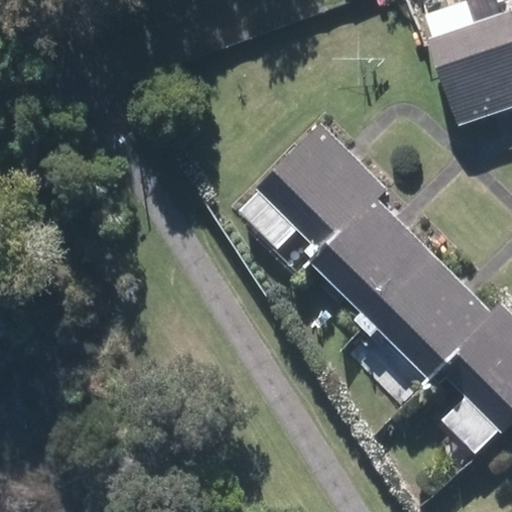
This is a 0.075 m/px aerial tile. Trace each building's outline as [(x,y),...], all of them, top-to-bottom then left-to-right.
[(499,9),(511,47),(511,20),(506,7),(499,9)] [(511,47),(499,9),(417,38),(446,119),(511,96),(511,47)] [(367,196),(376,185),(311,122),(246,188),(313,253),(367,196)] [(313,253),(302,263),(362,319),(427,252),(367,196),(313,253)] [(427,252),(362,319),(417,373),(425,366),(482,307),(427,252)] [(482,307),(425,366),(493,430),(511,409),(511,320),(489,298),(482,307)]
